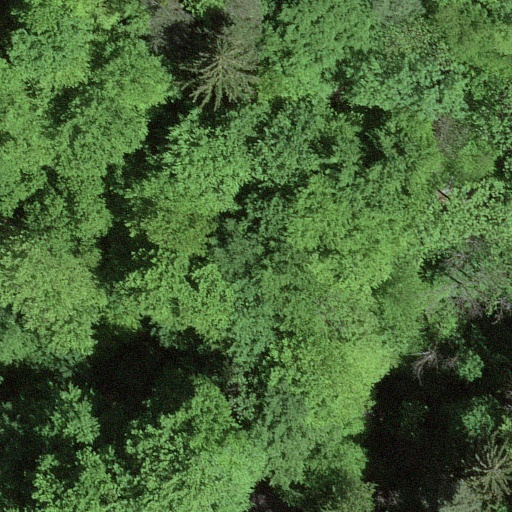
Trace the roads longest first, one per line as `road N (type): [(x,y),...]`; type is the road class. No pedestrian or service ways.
road 1 (track): [(511,80),(358,44),(318,52),(292,75),(285,110),(293,136),(318,152),(448,175),(511,212)]
road 2 (track): [(511,409),(209,511)]
